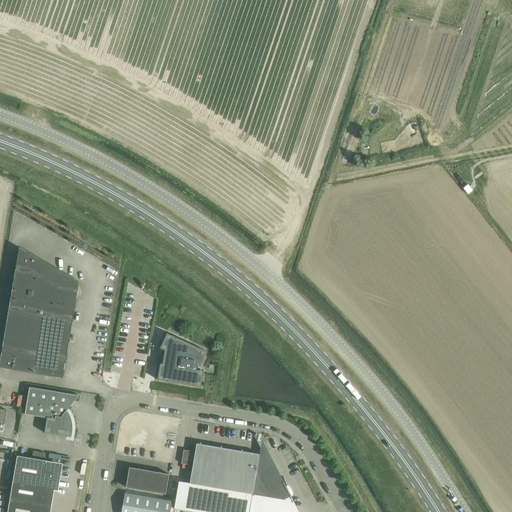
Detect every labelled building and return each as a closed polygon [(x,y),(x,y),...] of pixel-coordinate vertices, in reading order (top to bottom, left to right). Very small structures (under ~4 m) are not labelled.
[(0,360),(0,367),(63,378),(76,298),(71,297),(73,285),(60,277),(62,274),(20,250),(10,307),(9,307),(0,360)] [(164,350),(162,364),(160,364),(157,380),(200,387),(203,371),(197,370),(197,365),(200,367),(207,352),(167,333),(160,348),(164,350)] [(70,437),(70,439),(71,439),(72,433),(72,430),(73,427),(73,426),(72,424),(72,422),(71,419),(67,410),(79,395),(29,387),(25,414),(47,418),(44,433),(70,437)] [(178,482),(174,509),(191,511),(294,511),(289,501),(265,455),(264,456),(259,455),(260,454),(196,443),(195,452),(183,450),(181,463),(192,465),(189,484),(178,482)] [(168,469),(171,456),(158,453),(156,464),(150,462),(151,461),(146,460),(145,464),(168,469)] [(17,456),(13,476),(57,484),(60,465),(46,463),(46,460),(17,456)] [(129,467),(126,487),(165,494),(169,474),(129,467)] [(13,476),(10,497),(49,504),(52,488),(56,488),(57,484),(13,476)] [(121,511),(169,511),(171,502),(124,493),(121,511)] [(10,497),(7,511),(47,511),(49,504),(10,497)]
